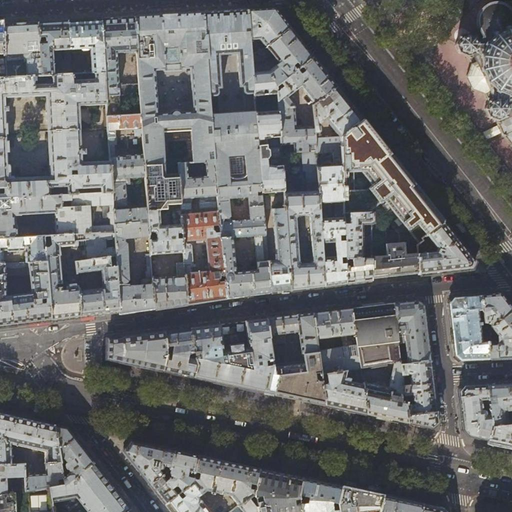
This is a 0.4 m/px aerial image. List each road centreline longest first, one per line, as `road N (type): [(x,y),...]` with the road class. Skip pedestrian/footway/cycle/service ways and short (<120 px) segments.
road 1 (residential): [(434,287),(59,333),(30,346)]
road 2 (primary): [(64,392),(455,475)]
road 3 (primary): [(511,239),(321,0)]
road 4 (residential): [(166,0),(0,9)]
road 5 (residential): [(151,511),(64,392)]
